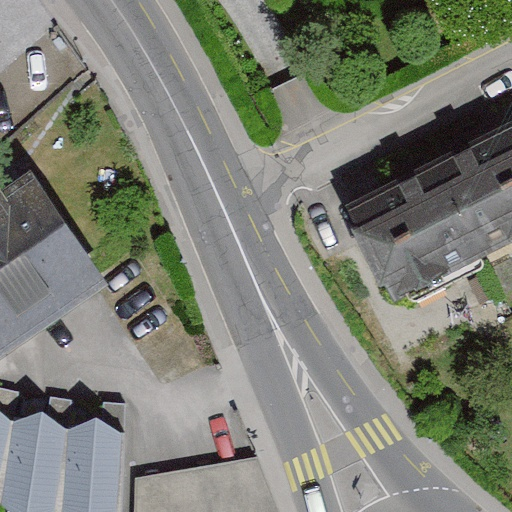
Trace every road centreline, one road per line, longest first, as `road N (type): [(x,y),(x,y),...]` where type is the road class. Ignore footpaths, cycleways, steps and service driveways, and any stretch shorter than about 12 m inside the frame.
road 1 (residential): [(220,207),(511,57)]
road 2 (secondary): [(220,207),(109,0)]
road 3 (secondary): [(434,511),(341,394),(289,358)]
road 4 (secondary): [(289,358),(220,207)]
road 5 (secondary): [(289,358),(292,417),(318,511)]
